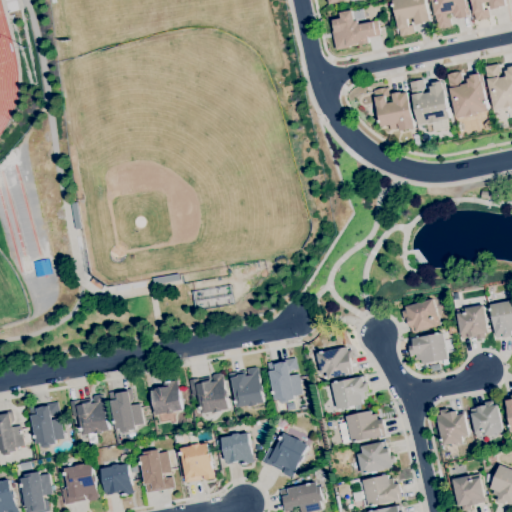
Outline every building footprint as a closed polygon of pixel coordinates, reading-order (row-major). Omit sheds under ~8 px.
[(401,36),(393,0),(426,0),(431,22),(416,25),(414,18),(408,20),(409,26),(413,25),(415,33),(401,36)] [(439,30),(432,0),(466,0),(468,8),(467,9),(468,17),(459,19),(459,17),(455,18),(455,14),(448,16),(448,18),(450,17),(452,27),(439,30)] [(477,21),(471,0),(505,0),(507,5),(501,7),(501,8),(492,10),(490,2),(485,3),(486,10),(489,10),(490,18),(477,21)] [(338,50),(334,31),(336,31),(333,20),(342,19),(340,13),(353,10),(355,21),(358,20),(359,25),(377,21),(380,39),(378,39),(377,36),(369,38),(370,44),(338,50)] [(495,111),(485,67),(499,64),(502,77),(507,76),(506,71),(509,71),(508,68),(511,66),(511,107),(508,108),(509,109),(503,110),(503,109),(495,111)] [(457,117),(448,74),(461,71),(464,84),(468,84),(468,79),(472,78),(471,75),(481,73),(489,110),(478,113),(478,114),(467,116),(467,115),(457,117)] [(428,126),(427,124),(420,126),(410,82),(424,79),(426,93),(431,92),(430,87),(434,86),(433,83),(442,81),(450,119),(440,121),(433,123),(433,125),(428,126)] [(401,131),(400,129),(391,131),(391,126),(381,128),(374,90),(388,87),(390,96),(386,97),(388,104),(395,102),(393,94),(401,92),(401,94),(407,93),(415,129),(401,131)] [(416,146),(413,136),(418,134),(421,145),(416,146)] [(497,200),(481,199),(481,191),(498,192),(497,200)] [(413,333),(409,320),(404,321),(402,312),(407,311),(406,307),(433,299),(439,317),(437,317),(440,325),(413,333)] [(511,334),(498,338),(491,306),(511,301),(511,334)] [(477,339),(477,337),(462,339),(457,310),(465,308),(465,312),(468,311),(468,308),(484,305),(489,332),(485,332),(486,338),(477,339)] [(450,335),(448,327),(455,326),(457,333),(450,335)] [(423,364),(422,360),(418,361),(417,355),(412,356),(409,339),(444,333),(448,360),(423,364)] [(329,379),(327,371),(320,373),(317,364),(320,364),(317,353),(346,346),(347,351),(353,349),(355,359),(352,360),(353,366),(350,367),(352,376),(349,377),(349,374),(329,379)] [(281,402),(280,400),(276,400),(269,363),(296,358),(298,369),(290,371),(291,376),(299,374),(303,394),(295,396),(296,399),(281,402)] [(431,373),(429,367),(439,363),(441,370),(431,373)] [(237,408),(234,388),(232,389),(229,373),(245,370),(245,373),(248,373),(248,370),(259,368),(265,404),(257,405),(257,406),(250,407),(250,406),(237,408)] [(203,415),(198,395),(193,396),(189,380),(209,376),(211,382),(214,382),(213,377),(214,375),(220,373),(223,375),(229,409),(222,411),(214,413),(214,412),(203,415)] [(338,409),(332,383),(362,376),(364,384),(368,383),(370,392),(365,393),(367,400),(363,400),(363,404),(338,409)] [(157,415),(151,391),(156,390),(155,388),(163,387),(162,384),(178,380),(184,410),(174,412),(175,413),(168,415),(168,413),(157,415)] [(122,433),(121,430),(116,431),(109,393),(132,389),(134,399),(132,406),(140,404),(143,422),(135,423),(136,428),(129,430),(129,431),(122,433)] [(90,445),(88,434),(83,435),(80,416),(71,418),(69,409),(72,409),(70,402),(90,398),(91,402),(93,401),(93,399),(95,396),(100,394),(104,396),(110,430),(102,431),(102,433),(96,434),(98,443),(90,445)] [(477,438),(471,410),(486,407),(485,403),(494,401),(495,405),(497,404),(503,433),(477,438)] [(42,449),(41,444),(38,445),(30,407),(58,402),(60,414),(51,416),(52,421),(60,419),(65,439),(56,441),(57,444),(49,446),(49,447),(42,449)] [(443,446),(437,416),(439,416),(438,411),(448,409),(449,413),(458,411),(459,415),(465,414),(470,435),(463,436),(464,441),(443,446)] [(0,461),(0,412),(12,410),(14,420),(13,428),(21,426),(22,434),(31,432),(33,445),(17,448),(17,451),(10,452),(10,459),(0,461)] [(352,443),(346,417),(372,411),(373,415),(378,414),(379,420),(384,419),(387,429),(384,429),(386,438),(382,439),(381,436),(352,443)] [(282,428),(276,425),(279,417),(286,416),(290,422),(282,428)] [(241,467),(240,462),(231,463),(231,462),(227,463),(222,438),(233,435),(233,434),(240,433),(240,434),(249,433),(255,464),(241,467)] [(291,478),(282,473),(285,468),(283,467),(281,471),(271,465),(270,466),(262,462),(270,447),(275,450),(284,433),(294,438),(295,437),(303,441),(302,443),(308,446),(291,478)] [(363,474),(361,464),(359,464),(357,455),(363,454),(362,447),(383,442),(385,449),(389,448),(391,456),(394,455),(396,463),(391,464),(392,468),(363,474)] [(185,483),(182,465),(184,465),(181,449),(192,447),(192,445),(200,443),(201,445),(208,444),(210,455),(212,454),(213,462),(212,462),(214,479),(204,480),(203,476),(201,477),(202,480),(185,483)] [(147,494),(140,457),(145,456),(144,452),(159,449),(160,453),(168,452),(172,472),(163,474),(164,479),(173,477),(175,488),(147,494)] [(21,471),(20,464),(30,462),(31,469),(21,471)] [(122,498),(121,493),(111,495),(110,492),(105,493),(100,469),(113,467),(112,465),(120,463),(121,466),(128,464),(135,495),(122,498)] [(65,504),(62,489),(68,488),(64,470),(76,467),(76,465),(85,464),(85,465),(92,464),(93,469),(95,469),(98,483),(97,483),(99,498),(97,501),(91,502),(88,501),(88,497),(85,497),(86,501),(65,504)] [(511,507),(497,500),(498,496),(494,495),(496,491),(491,489),(501,465),(511,469),(511,507)] [(27,511),(26,506),(23,507),(19,487),(22,487),(21,479),(25,478),(25,474),(40,471),(41,476),(49,475),(53,494),(44,496),(45,501),(48,500),(50,511),(27,511)] [(464,511),(463,507),(459,507),(453,479),(479,473),(481,478),(480,478),(486,503),(472,507),(473,509),(464,511)] [(365,508),(363,500),(355,503),(353,493),(361,491),(359,483),(389,475),(390,479),(393,478),(395,484),(400,482),(402,493),(401,493),(403,501),(399,502),(399,500),(365,508)] [(0,511),(0,480),(2,480),(2,482),(9,480),(12,490),(13,490),(16,498),(15,498),(19,511),(0,511)] [(312,511),(301,511),(300,506),(298,507),(296,510),(285,511),(280,491),(316,483),(317,488),(321,487),(324,500),(320,501),(322,510),(312,511)] [(339,494),(338,486),(347,484),(349,492),(339,494)]
